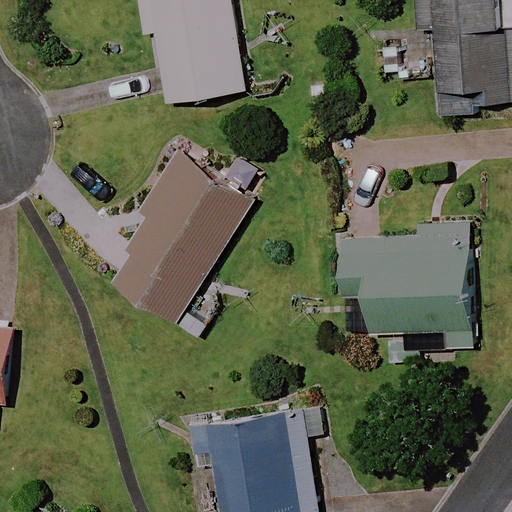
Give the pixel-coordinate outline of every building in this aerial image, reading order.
[(253,86),(239,0),(147,0),(153,31),(164,29),(176,98),(253,86)] [(511,0),(424,0),(426,25),(445,24),(450,111),(482,109),(481,99),(511,97),(511,0)] [(120,281),(185,320),(262,194),(184,148),(147,209),(160,216),(120,281)] [(406,235),(350,238),(353,325),(380,324),(380,329),(453,326),(454,343),(483,342),(478,220),(405,223),(406,235)] [(0,398),(15,400),(22,324),(0,321),(0,398)] [(327,511),(309,406),(201,425),(205,452),(220,449),(230,511),(327,511)]
